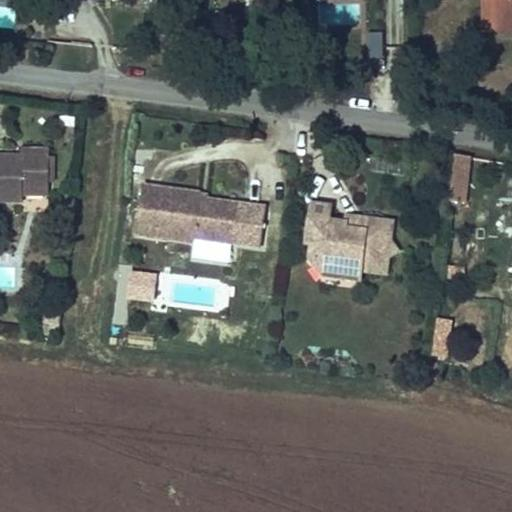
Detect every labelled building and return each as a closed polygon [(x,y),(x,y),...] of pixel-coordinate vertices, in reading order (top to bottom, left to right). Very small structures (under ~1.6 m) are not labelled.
[(511,8),(511,0),(492,0),(493,9),(511,8)] [(511,20),(511,8),(493,9),(493,20),(511,20)] [(51,170),(81,174),(84,132),(53,128),(52,138),(0,132),(0,177),(50,182),(51,170)] [(453,157),(450,202),(468,203),(471,158),(453,157)] [(230,218),(265,223),(270,185),(234,181),(233,172),(178,167),(172,220),(226,228),(230,218)] [(428,232),(418,220),(420,203),(394,199),(391,211),(361,204),(361,192),(342,190),(337,231),(346,235),(339,248),(353,259),(361,251),(413,259),(416,239),(428,232)]
